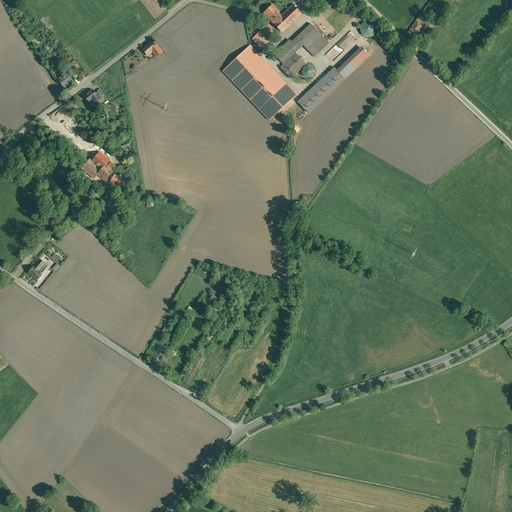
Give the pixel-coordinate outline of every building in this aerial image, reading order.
[(293,5),(281,17),(282,18),(275,25),(282,32),(301,14),(293,5)] [(277,10),(273,6),(264,14),(268,18),(275,25),(282,18),(281,17),(275,11),(277,10)] [(423,20),(428,13),(423,10),(419,17),(423,20)] [(371,22),(370,21),(368,21),(366,21),(366,22),(365,22),(364,22),(363,23),(362,24),(361,25),(361,26),(360,27),(360,28),(360,29),(360,30),(360,31),(361,32),(361,33),(362,34),(362,35),(363,35),(364,36),(366,36),(367,37),(368,37),(370,37),(371,36),(372,36),(373,35),(374,34),(375,33),(375,32),(376,31),(376,30),(376,29),(376,28),(376,27),(375,27),(375,26),(375,25),(374,24),(373,23),(372,22),(371,22)] [(417,21),(410,30),(417,35),(423,26),(417,21)] [(311,24),(296,38),(303,46),(307,50),(322,36),(311,24)] [(272,28),(269,25),(264,29),(268,33),(272,28)] [(261,31),(253,39),(262,48),(270,40),(261,31)] [(322,36),(307,50),(314,57),(329,43),(322,36)] [(296,38),(292,42),(299,50),(303,46),(296,38)] [(292,42),(276,57),(283,64),(295,53),(299,50),(292,42)] [(150,43),(143,49),(148,55),(152,52),(155,49),(154,48),(150,43)] [(162,52),(157,45),(154,48),(155,49),(152,52),(156,57),(162,52)] [(305,64),(295,53),(283,64),(281,67),(290,78),(305,64)] [(306,67),(305,67),(304,68),(303,69),(303,70),(302,71),(302,72),(302,73),(302,74),(303,74),(303,75),(304,76),(305,77),(306,78),(307,78),(308,78),(310,78),(311,78),(312,77),(313,76),(313,75),(314,74),(314,73),(314,72),(314,71),(314,70),(313,69),(312,68),(312,67),(311,67),(310,66),(309,66),(308,66),(307,66),(306,67)] [(334,68),(298,102),(308,114),(345,79),(334,68)] [(67,77),(65,74),(58,79),(64,88),(73,82),(69,75),(67,77)] [(293,97),(296,95),(283,82),(282,82),(282,80),(280,78),(279,79),(281,82),(279,84),(281,86),(278,89),(281,92),(284,92),(284,97),(283,97),(280,101),(281,103),(277,103),(276,104),(285,104),(291,97),(293,97)] [(92,90),(85,96),(90,103),(93,100),(95,103),(97,102),(99,104),(104,100),(102,97),(98,93),(96,95),(92,90)] [(103,153),(102,152),(101,152),(100,153),(100,152),(99,153),(98,152),(96,154),(97,155),(96,155),(96,156),(95,156),(93,157),(94,158),(94,159),(93,160),(91,158),(86,164),(98,175),(107,164),(109,161),(102,155),(103,154),(103,153)] [(98,175),(86,164),(82,168),(94,179),(98,175)] [(114,170),(107,164),(98,175),(99,176),(105,181),(114,170)] [(125,182),(115,177),(112,181),(110,185),(116,188),(116,187),(120,189),(125,182)] [(58,251),(52,245),(45,253),(51,258),(58,251)] [(45,263),(40,259),(34,266),(42,273),(49,266),(45,263)] [(34,266),(28,273),(32,276),(37,280),(42,273),(34,266)] [(214,295),(209,301),(213,304),(218,298),(214,295)] [(169,334),(164,342),(162,340),(151,359),(160,365),(169,350),(185,321),(178,317),(172,329),(169,334)] [(172,329),(166,325),(163,330),(169,334),(172,329)] [(198,356),(183,381),(190,384),(204,360),(202,358),(203,357),(201,356),(200,357),(198,356)]
